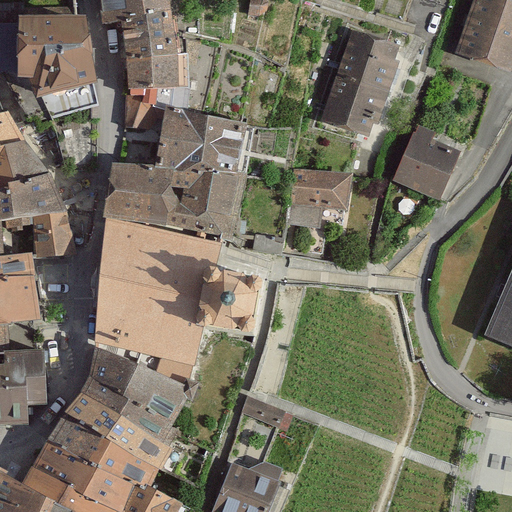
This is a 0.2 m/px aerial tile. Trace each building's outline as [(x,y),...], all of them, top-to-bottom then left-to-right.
[(121,22),(169,13),(167,0),(103,0),(107,23),(121,22)] [(511,0),(475,0),(457,57),(511,75),(511,0)] [(129,59),(175,57),(169,13),(121,22),(129,59)] [(53,122),(51,119),(94,105),(81,20),(20,20),(19,26),(0,26),(0,71),(0,72),(30,117),(37,117),(41,125),(53,122)] [(398,49),(351,34),(336,79),(387,96),(397,65),(393,64),(398,49)] [(188,57),(175,57),(129,59),(131,104),(155,108),(163,109),(189,112),(188,57)] [(387,96),(336,79),(322,122),(369,137),(374,122),(378,124),(387,96)] [(131,130),(149,131),(155,108),(131,104),(131,130)] [(158,168),(238,175),(245,122),(189,112),(163,109),(158,168)] [(0,112),(0,149),(23,142),(5,111),(0,112)] [(65,169),(94,167),(96,124),(58,136),(65,169)] [(432,135),(417,128),(394,180),(439,200),(459,155),(429,141),(432,135)] [(0,149),(0,188),(48,177),(23,142),(0,149)] [(245,176),(238,175),(158,168),(122,164),(111,215),(231,240),(245,176)] [(320,209),(348,211),(351,175),(293,172),(290,225),(319,227),(320,209)] [(48,177),(0,188),(0,221),(1,221),(5,221),(8,229),(33,227),(67,220),(48,177)] [(67,220),(33,227),(38,257),(74,252),(67,220)] [(107,234),(96,343),(197,365),(203,327),(252,336),(263,282),(217,274),(224,246),(143,231),(141,239),(107,234)] [(283,239),(255,237),(254,252),(282,254),(283,239)] [(2,258),(0,258),(0,280),(33,278),(31,256),(2,258)] [(511,272),(486,335),(511,346),(511,272)] [(33,278),(0,280),(0,355),(7,355),(6,324),(39,320),(33,278)] [(192,402),(198,385),(188,380),(186,387),(94,351),(89,372),(81,392),(161,446),(184,399),(192,402)] [(7,355),(0,355),(0,424),(28,423),(28,404),(47,404),(46,354),(7,355)] [(163,466),(171,452),(161,446),(81,392),(69,415),(163,466)] [(286,412),(248,396),(241,413),(279,428),(286,412)] [(151,488),(163,466),(69,415),(51,440),(151,488)] [(32,470),(111,511),(190,511),(151,488),(51,440),(32,470)] [(265,461),(259,475),(233,464),(212,511),(211,511),(207,510),(206,511),(267,511),(280,484),(275,482),(281,468),(265,461)] [(111,511),(32,470),(23,484),(79,511),(111,511)] [(0,511),(79,511),(23,484),(0,471),(0,511)]
